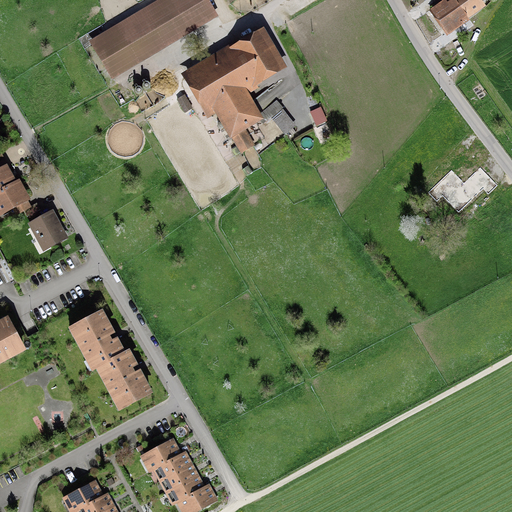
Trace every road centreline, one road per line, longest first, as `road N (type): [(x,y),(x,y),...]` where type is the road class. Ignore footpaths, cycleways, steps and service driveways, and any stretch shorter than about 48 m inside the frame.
road 1 (residential): [(0,91),(183,398)]
road 2 (track): [(511,356),(226,511)]
road 3 (residential): [(511,172),(396,0)]
road 4 (residential): [(183,398),(37,476),(25,511)]
road 5 (residential): [(183,398),(242,503)]
